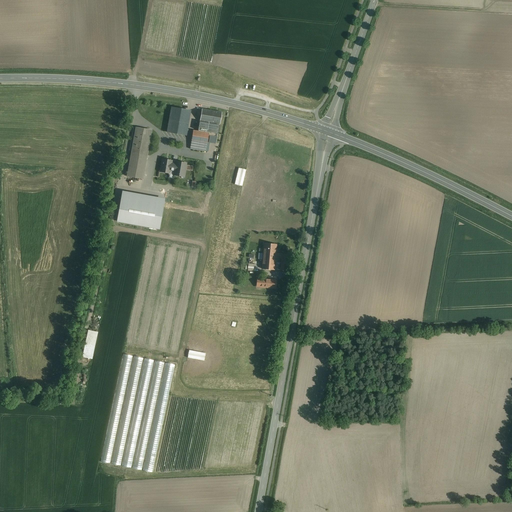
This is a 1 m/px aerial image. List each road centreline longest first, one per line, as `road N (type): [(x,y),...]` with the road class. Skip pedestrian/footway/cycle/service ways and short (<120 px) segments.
road 1 (tertiary): [(328,132),(258,511)]
road 2 (secondary): [(328,132),(137,84),(0,78)]
road 3 (secondary): [(511,217),(328,132)]
road 4 (secondary): [(328,132),(374,0)]
